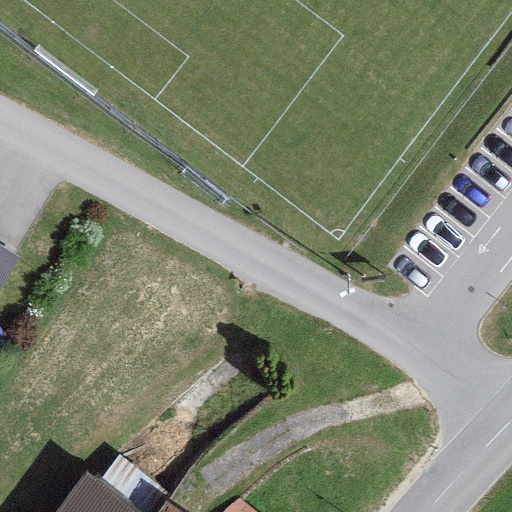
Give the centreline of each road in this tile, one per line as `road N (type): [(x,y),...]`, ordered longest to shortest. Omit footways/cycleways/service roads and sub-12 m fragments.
road 1 (residential): [(511,402),(0,111)]
road 2 (tertiary): [(430,511),(511,417)]
